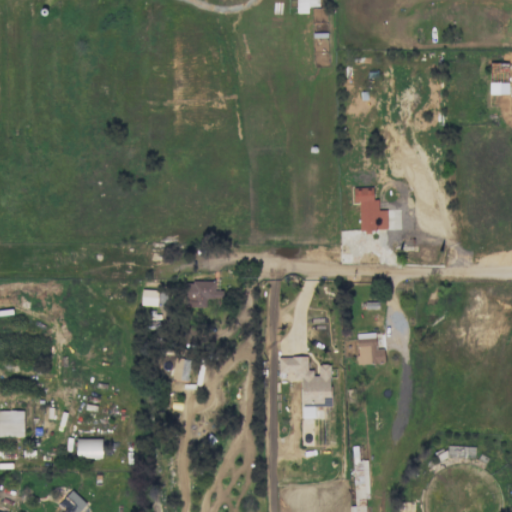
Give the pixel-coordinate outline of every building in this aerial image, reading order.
[(351,188),(352,203),(358,203),(359,231),(386,230),(385,210),(377,210),(377,199),(371,199),(371,187),(351,188)] [(205,307),(205,298),(222,298),(222,290),(216,290),(216,282),(185,281),(185,306),(205,307)] [(156,306),(157,290),(140,289),(140,305),(156,306)] [(356,364),(383,363),(383,348),(375,348),(374,332),(355,333),(356,364)] [(329,364),(315,364),(315,370),(306,370),(306,356),(277,356),(277,373),(292,373),(292,381),(300,381),(300,418),(314,417),(314,408),(320,408),(320,407),(330,406),(329,364)] [(172,378),(187,380),(189,359),(173,358),(172,378)] [(23,411),(0,410),(0,436),(22,436),(23,411)] [(100,438),(75,438),(75,458),(101,458),(100,438)] [(366,460),(358,460),(357,452),(351,453),(353,506),(349,506),(349,511),(364,511),(364,498),(368,498),(366,460)] [(58,503),(63,508),(59,511),(77,511),(85,504),(70,490),(58,503)]
